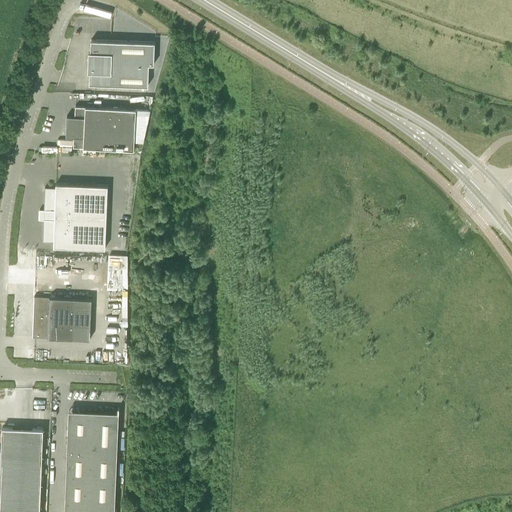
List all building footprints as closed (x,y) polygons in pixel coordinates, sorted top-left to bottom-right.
[(146,64),(154,65),(155,42),(91,40),(89,83),(145,85),(146,64)] [(136,109),(75,105),(75,115),(67,115),(66,136),(74,137),(73,147),(134,149),(136,109)] [(45,187),(44,219),(43,241),(54,242),(54,246),(105,248),(108,185),(56,183),(56,187),(45,187)] [(110,253),(109,288),(127,288),(128,253),(110,253)] [(73,338),(75,298),(34,296),(33,323),(32,336),(73,338)] [(114,511),(119,412),(68,420),(64,511),(114,511)] [(0,507),(40,509),(43,428),(2,427),(1,451),(0,450),(0,507)]
